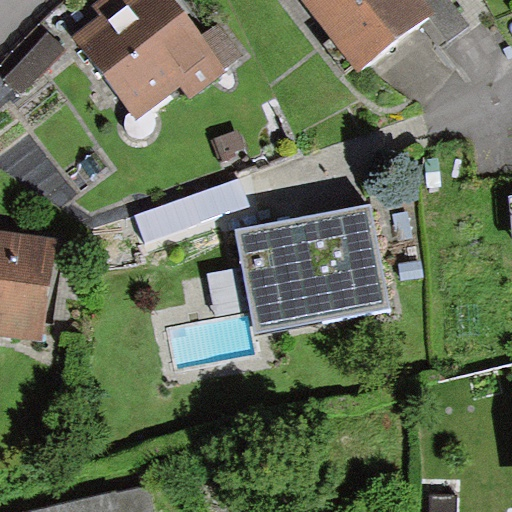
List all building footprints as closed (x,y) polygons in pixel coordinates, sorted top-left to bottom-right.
[(126,0),(73,42),(137,123),(181,89),(218,60),(202,40),(171,0),(126,0)] [(299,0),(360,79),(433,23),(449,44),(471,27),(450,0),(299,0)] [(220,26),(202,40),(218,60),(181,89),(191,102),(246,58),(220,26)] [(66,51),(49,35),(4,81),(22,98),(66,51)] [(236,236),(256,340),(392,315),(373,211),(236,236)] [(0,231),(0,340),(46,347),(61,240),(0,231)] [(43,511),(154,511),(149,488),(43,511)] [(457,511),(457,497),(431,497),(430,511),(457,511)]
